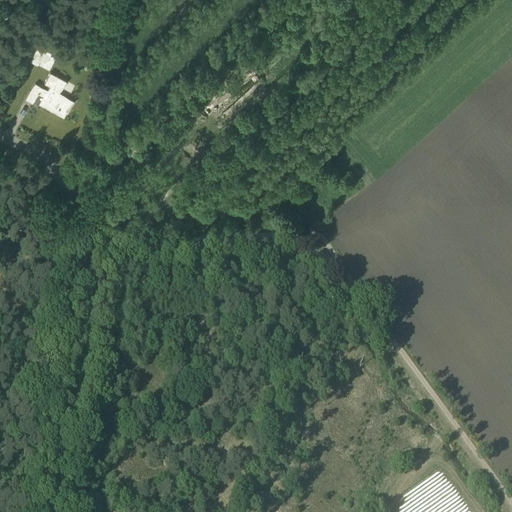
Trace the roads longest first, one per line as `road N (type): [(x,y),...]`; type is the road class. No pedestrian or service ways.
road 1 (track): [(145,247),(203,252),(292,242),(317,252),(507,511)]
road 2 (track): [(68,194),(93,157),(123,0)]
road 3 (unclassified): [(0,139),(49,167),(90,216),(145,247)]
road 4 (track): [(246,245),(332,146)]
